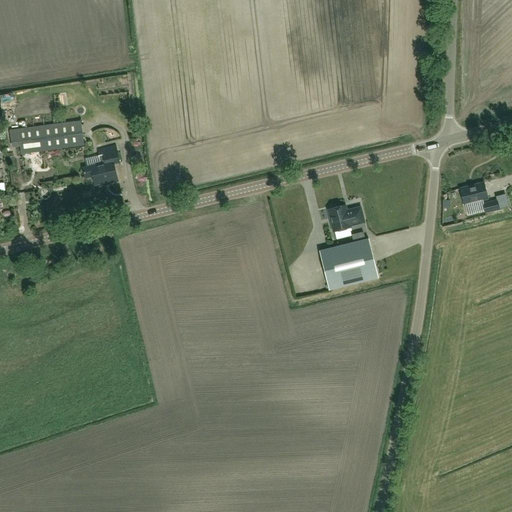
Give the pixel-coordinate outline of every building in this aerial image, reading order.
[(21,153),(84,145),(81,121),(10,130),(11,142),(20,141),(21,153)] [(114,164),(120,162),(116,145),(97,150),(99,156),(100,164),(83,168),(85,178),(93,176),(95,185),(106,182),(107,184),(118,181),(114,164)] [(464,204),(488,198),(484,183),(460,189),(464,204)] [(499,208),(497,202),(483,205),(485,212),(499,208)] [(331,209),(328,209),(333,232),(351,228),(350,226),(364,222),(361,207),(347,211),(345,205),(338,207),(336,205),(331,206),(331,209)] [(368,239),(319,251),(329,290),(378,278),(368,239)]
